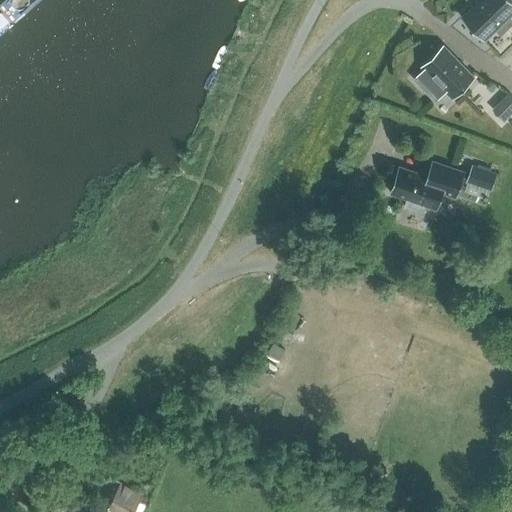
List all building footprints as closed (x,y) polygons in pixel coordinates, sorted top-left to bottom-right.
[(511,14),(511,0),(479,0),(462,17),(485,41),(496,30),(501,35),(511,24),(511,22),(508,18),(511,14)] [(474,78),(444,46),(422,66),(425,69),(415,79),(436,100),(446,91),(453,98),(474,78)] [(511,96),(510,94),(499,104),(510,115),(511,112),(511,96)] [(433,161),(428,176),(400,167),(391,193),(408,199),(405,207),(423,213),(426,205),(436,208),(442,192),(455,196),(464,172),(433,161)] [(473,166),(468,182),(490,190),(496,174),(473,166)] [(133,456),(141,460),(145,453),(145,452),(137,448),(133,456)] [(140,511),(144,505),(139,502),(142,496),(121,485),(116,494),(111,492),(108,497),(113,500),(108,508),(109,509),(107,511),(140,511)] [(60,497),(57,503),(53,511),(55,511),(82,511),(84,510),(60,497)]
